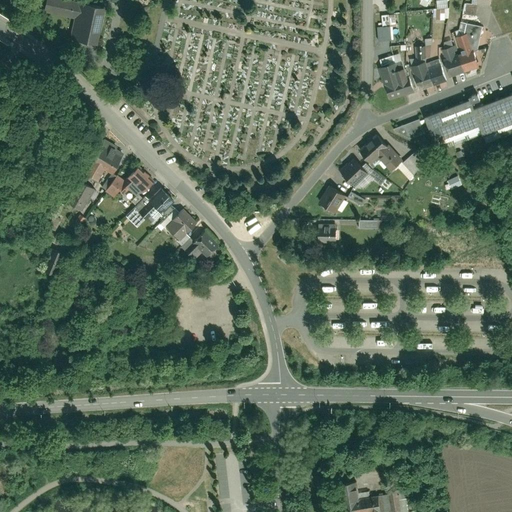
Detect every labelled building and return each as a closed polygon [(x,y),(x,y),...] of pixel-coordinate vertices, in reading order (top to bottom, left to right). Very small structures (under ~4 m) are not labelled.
[(102,3),(84,0),(50,0),(49,9),(76,14),(72,35),(84,37),(94,39),(102,3)] [(436,0),(437,19),(449,19),(448,0),(436,0)] [(467,13),(476,15),(478,4),(465,2),(462,21),(465,21),(467,13)] [(383,25),(378,26),(379,41),(392,40),(391,25),(396,25),(395,14),(382,14),(383,25)] [(460,22),(456,37),(462,54),(458,55),(464,72),(480,66),(474,50),(478,49),(483,27),(460,22)] [(444,60),(449,76),(464,72),(458,55),(457,55),(454,46),(443,49),(446,59),(444,60)] [(420,90),(436,84),(430,68),(427,61),(411,67),(420,90)] [(390,100),(415,91),(410,79),(407,68),(398,72),(395,62),(378,68),(384,84),(390,100)] [(442,64),(430,68),(436,84),(448,80),(442,64)] [(480,126),(483,134),(511,123),(511,94),(473,109),(470,100),(424,117),(433,143),(480,126)] [(407,139),(425,133),(420,118),(395,127),(397,134),(405,132),(407,139)] [(390,147),(377,133),(358,150),(370,164),(378,157),(391,171),(403,160),(391,146),(390,147)] [(398,167),(409,177),(430,157),(419,146),(398,167)] [(116,157),(105,150),(91,171),(104,179),(109,172),(113,175),(121,162),(115,158),(116,157)] [(353,188),(369,173),(355,159),(349,165),(348,165),(339,173),(353,188)] [(127,176),(142,191),(153,180),(139,165),(127,176)] [(103,181),(89,173),(78,190),(91,199),(103,181)] [(451,189),(462,185),(459,176),(448,180),(451,189)] [(346,195),(329,185),(319,203),(336,213),(346,195)] [(149,202),(161,213),(174,200),(162,189),(149,202)] [(349,196),(362,204),(365,199),(352,191),(349,196)] [(166,228),(179,240),(196,223),(184,211),(166,228)] [(377,220),(359,220),(359,228),(377,228),(377,220)] [(339,242),(339,231),(330,231),(330,228),(319,228),(319,242),(339,242)] [(218,244),(204,231),(185,252),(192,258),(199,250),(207,257),(218,244)] [(64,253),(50,249),(42,270),(57,275),(64,253)] [(339,484),(343,511),(380,511),(391,510),(391,511),(405,511),(406,511),(402,489),(389,491),(389,494),(370,496),(369,491),(358,493),(356,481),(339,484)]
